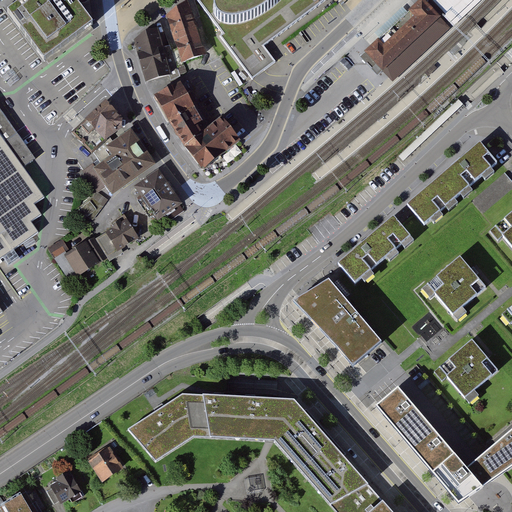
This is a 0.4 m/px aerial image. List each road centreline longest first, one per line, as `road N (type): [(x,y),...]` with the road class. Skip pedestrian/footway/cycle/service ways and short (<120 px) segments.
road 1 (residential): [(109,0),(136,107),(168,158),(203,193),(215,192),(269,147),(302,69),(374,0)]
road 2 (residential): [(257,340),(276,291),(464,126),(499,113)]
road 3 (secondary): [(257,340),(184,353),(0,475)]
road 4 (secondary): [(422,500),(296,358),(257,340)]
